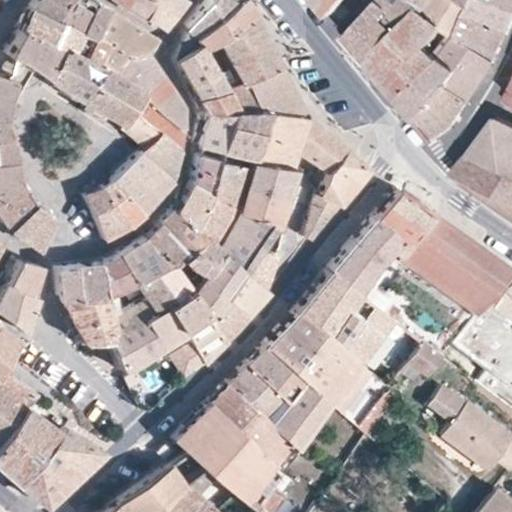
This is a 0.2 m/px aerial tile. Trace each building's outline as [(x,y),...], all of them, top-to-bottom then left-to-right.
[(30,0),(28,4),(51,16),(60,2),(57,0),(30,0)] [(76,29),(91,0),(90,0),(61,0),(60,2),(51,16),(76,29)] [(89,36),(104,6),(103,6),(97,3),(91,0),(76,29),(89,36)] [(121,0),(121,2),(158,25),(176,0),(121,0)] [(212,39),(250,16),(244,5),(241,0),(229,0),(193,33),(183,22),(173,55),(198,39),(201,45),(212,39)] [(193,33),(229,0),(200,0),(183,22),(193,33)] [(342,0),(321,0),(332,13),(342,0)] [(378,0),(375,3),(401,28),(423,6),(426,8),(430,0),(378,0)] [(430,0),(426,8),(445,22),(444,24),(458,35),(468,10),(468,9),(471,3),(466,0),(430,0)] [(468,9),(509,28),(510,28),(511,22),(511,8),(490,0),(472,0),(471,3),(468,9)] [(511,0),(490,0),(511,8),(511,0)] [(349,32),(371,58),(401,28),(375,3),(349,32)] [(77,56),(89,36),(76,29),(51,16),(28,4),(27,5),(17,26),(56,46),(57,47),(77,56)] [(110,10),(104,6),(89,36),(102,43),(118,15),(110,10)] [(401,94),(402,94),(442,56),(457,36),(458,35),(444,24),(445,22),(426,8),(423,6),(401,28),(371,58),(401,94)] [(473,41),(495,57),(509,28),(468,9),(468,10),(458,35),(469,43),(473,41)] [(152,35),(118,15),(102,43),(93,63),(96,68),(98,65),(111,73),(123,55),(129,57),(143,51),(152,35)] [(239,80),(275,63),(250,16),(212,39),(216,46),(219,44),(239,80)] [(44,75),(57,47),(56,46),(17,26),(17,27),(3,50),(9,53),(28,64),(31,65),(44,75)] [(448,82),(471,98),(494,60),(495,57),(473,41),(469,43),(458,35),(457,36),(442,56),(458,67),(448,82)] [(102,43),(89,36),(77,56),(93,63),(102,43)] [(187,81),(213,65),(201,45),(198,39),(173,55),(172,55),(187,81)] [(78,99),(96,68),(93,63),(77,56),(57,47),(44,75),(43,77),(78,99)] [(178,103),(143,51),(129,57),(123,55),(111,73),(138,90),(132,100),(152,112),(175,146),(180,126),(178,124),(178,103)] [(17,80),(28,64),(9,53),(6,70),(1,72),(9,77),(17,80)] [(402,94),(419,115),(435,98),(448,82),(458,67),(442,56),(402,94)] [(262,106),(301,112),(275,63),(239,80),(225,86),(237,108),(262,106)] [(138,90),(111,73),(98,65),(96,68),(78,99),(77,102),(84,107),(87,102),(118,119),(120,121),(132,100),(138,90)] [(195,95),(225,86),(213,65),(187,81),(195,95)] [(9,77),(1,72),(0,72),(0,118),(9,77)] [(457,119),(471,98),(448,82),(435,98),(419,115),(435,136),(457,119)] [(229,108),(237,108),(225,86),(195,95),(203,109),(228,108),(229,108)] [(167,177),(175,146),(152,112),(132,100),(120,121),(118,119),(116,122),(139,142),(134,147),(167,178),(167,177)] [(247,152),(262,106),(237,108),(229,108),(225,120),(217,147),(243,152),(247,152)] [(314,188),(335,201),(363,164),(306,112),(301,112),(262,106),(247,152),(243,152),(245,157),(248,157),(287,162),(292,147),(321,166),(315,186),(314,188)] [(225,120),(228,108),(203,109),(196,142),(217,147),(225,120)] [(511,124),(497,117),(470,154),(511,170),(511,124)] [(0,132),(0,158),(13,156),(17,156),(10,132),(6,132),(0,132)] [(139,209),(167,178),(134,147),(115,167),(107,175),(139,209)] [(205,188),(215,156),(194,151),(186,179),(205,188)] [(511,170),(470,154),(455,174),(511,214),(511,170)] [(13,156),(0,158),(0,190),(10,183),(17,179),(13,156)] [(203,192),(225,201),(236,160),(215,156),(205,188),(203,192)] [(239,181),(278,193),(287,162),(248,157),(245,157),(239,181)] [(126,221),(139,209),(107,175),(106,176),(97,183),(126,221)] [(10,183),(0,190),(0,220),(3,226),(4,226),(30,198),(17,179),(10,183)] [(167,204),(188,222),(203,192),(205,188),(186,179),(176,199),(172,196),(167,204)] [(269,223),(278,193),(239,181),(232,206),(259,214),(265,221),(269,223)] [(99,235),(126,221),(97,183),(82,189),(79,191),(99,235)] [(307,201),(329,208),(335,201),(314,188),(315,186),(311,185),(307,201)] [(477,314),(511,270),(511,267),(486,250),(394,185),(370,214),(399,236),(389,249),(477,314)] [(188,222),(205,237),(222,209),(225,201),(203,192),(188,222)] [(30,198),(4,226),(29,245),(35,245),(48,213),(30,198)] [(299,232),(306,236),(329,208),(307,201),(299,232)] [(166,205),(153,219),(178,248),(173,252),(179,258),(205,237),(188,222),(167,204),(166,205)] [(215,245),(236,264),(246,248),(265,221),(259,214),(232,206),(212,243),(215,245)] [(386,252),(389,249),(399,236),(370,214),(327,267),(357,291),(368,275),(370,272),(378,261),(386,252)] [(139,234),(160,259),(161,261),(163,259),(173,252),(178,248),(153,219),(139,234)] [(140,293),(148,305),(161,298),(166,294),(147,266),(160,259),(139,234),(115,248),(129,276),(128,279),(139,293),(140,293)] [(197,269),(215,245),(212,243),(205,237),(179,258),(197,269)] [(193,274),(217,292),(236,264),(215,245),(197,269),(193,274)] [(236,264),(265,288),(275,252),(263,246),(255,256),(246,248),(236,264)] [(105,307),(106,322),(111,319),(117,323),(148,305),(140,293),(139,293),(111,307),(110,287),(128,279),(129,276),(115,248),(95,260),(100,299),(102,298),(105,307)] [(181,283),(183,285),(193,274),(197,269),(179,258),(173,252),(163,259),(168,265),(173,262),(184,275),(179,280),(181,283)] [(26,291),(33,274),(37,263),(14,257),(1,277),(14,285),(26,291)] [(147,266),(166,294),(181,283),(179,280),(168,265),(163,259),(161,261),(160,259),(147,266)] [(49,265),(53,293),(55,293),(56,298),(58,301),(100,299),(95,260),(49,265)] [(217,292),(243,313),(265,288),(236,264),(217,292)] [(357,291),(327,267),(292,309),(359,362),(391,318),(390,317),(357,291)] [(183,285),(201,312),(209,304),(217,292),(193,274),(183,285)] [(368,275),(357,291),(390,317),(397,309),(387,300),(392,293),(368,275)] [(32,294),(26,291),(14,285),(1,277),(0,279),(0,313),(20,328),(32,294)] [(179,327),(199,357),(221,337),(199,313),(201,312),(183,285),(181,283),(166,294),(161,298),(179,327)] [(199,313),(221,337),(243,313),(217,292),(209,304),(201,312),(199,313)] [(78,338),(104,335),(106,327),(106,322),(105,307),(102,298),(100,299),(58,301),(62,312),(71,329),(72,330),(78,338)] [(104,335),(103,341),(115,368),(179,327),(161,298),(148,305),(117,323),(111,319),(106,322),(106,327),(104,335)] [(359,362),(292,309),(262,342),(303,378),(331,402),(359,362)] [(58,314),(66,331),(71,329),(62,312),(58,314)] [(511,313),(502,328),(511,335),(495,358),(511,369),(511,313)] [(0,359),(14,335),(0,325),(0,359)] [(72,344),(103,341),(104,335),(78,338),(72,330),(71,329),(66,331),(72,344)] [(424,374),(439,354),(420,340),(401,364),(412,373),(416,368),(424,374)] [(303,378),(262,342),(243,361),(285,400),(303,378)] [(285,400),(243,361),(224,380),(289,442),(297,448),(299,445),(329,404),(331,402),(303,378),(285,400)] [(367,369),(359,362),(331,402),(329,404),(337,410),(367,369)] [(22,402),(32,391),(0,368),(0,432),(23,404),(22,402)] [(289,442),(223,380),(206,398),(272,466),(289,442)] [(492,457),(505,467),(511,456),(511,434),(464,398),(462,400),(439,382),(424,402),(447,419),(437,433),(484,468),(492,457)] [(355,424),(364,432),(390,397),(381,389),(355,424)] [(272,466),(206,398),(168,435),(182,448),(199,465),(200,465),(212,476),(232,492),(232,493),(252,508),(268,487),(276,476),(279,472),(272,466)] [(0,466),(13,478),(55,428),(23,404),(0,432),(0,466)] [(97,448),(61,423),(56,429),(55,428),(13,478),(42,501),(97,448)] [(154,450),(161,457),(172,447),(165,440),(154,450)] [(178,446),(166,458),(181,472),(192,460),(178,446)] [(181,482),(165,460),(114,497),(93,511),(144,511),(163,496),(181,482)] [(212,476),(200,465),(181,482),(163,496),(144,511),(210,511),(214,509),(196,492),(212,476)] [(471,511),(511,511),(511,499),(493,485),(471,511)] [(249,511),(270,511),(269,511),(280,497),(268,487),(252,508),(249,511)] [(327,496),(321,491),(314,499),(313,500),(320,505),(327,496)]
